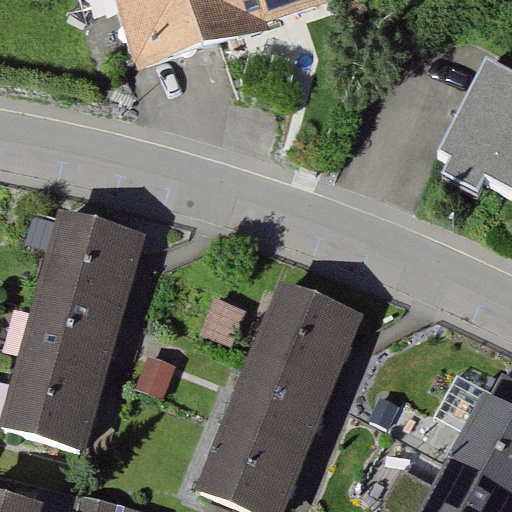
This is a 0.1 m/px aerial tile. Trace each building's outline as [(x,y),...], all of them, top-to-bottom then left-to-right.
[(332,20),(326,0),(114,0),(139,79),(332,20)] [(511,83),(487,71),(429,183),(511,225),(511,83)] [(0,442),(92,466),(148,250),(48,225),(0,413),(0,442)] [(231,511),(307,511),(375,330),(276,294),(200,500),(231,511)] [(511,511),(511,419),(488,406),(426,511),(511,511)]
